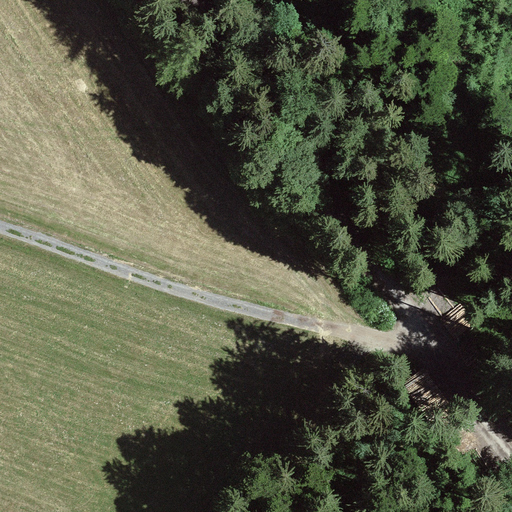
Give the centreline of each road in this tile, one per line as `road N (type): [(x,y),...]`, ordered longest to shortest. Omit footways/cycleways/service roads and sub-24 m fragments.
road 1 (track): [(511,453),(191,0)]
road 2 (track): [(485,420),(309,329),(0,229)]
